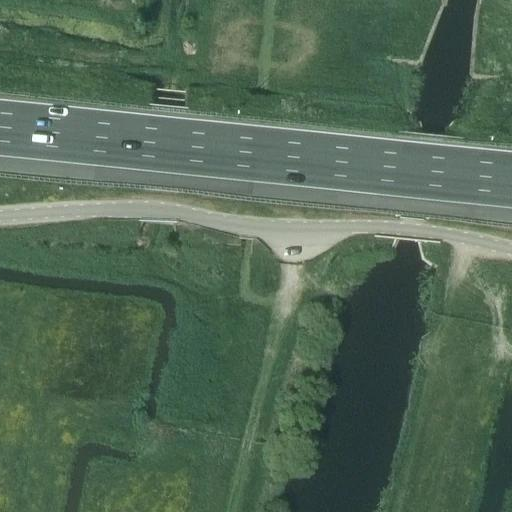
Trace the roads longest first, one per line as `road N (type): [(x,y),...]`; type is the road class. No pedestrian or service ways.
road 1 (unclassified): [(511,251),(441,236),(268,228),(165,211),(0,217)]
road 2 (motorway): [(0,128),(511,181)]
